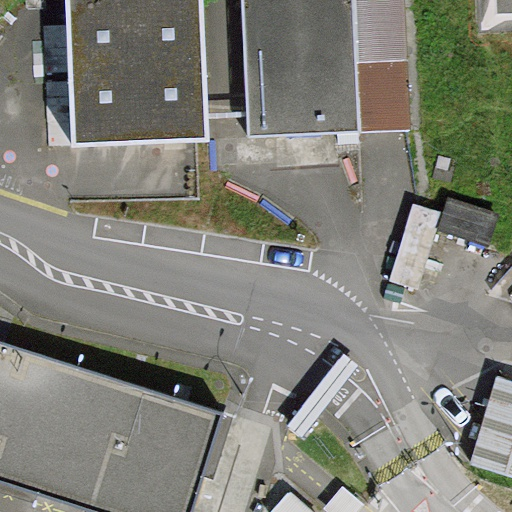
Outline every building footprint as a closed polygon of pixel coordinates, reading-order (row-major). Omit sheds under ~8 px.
[(69,0),(75,144),(196,139),(211,137),(204,0),(69,0)] [(237,0),(245,148),(332,143),(411,139),(404,0),(237,0)] [(511,0),(478,0),(479,18),(511,17),(511,0)] [(499,212),(446,196),(442,212),(437,229),(488,245),(499,212)] [(437,229),(442,212),(412,204),(389,278),(418,286),(437,229)] [(187,511),(219,407),(0,339),(0,475),(117,511),(187,511)] [(511,380),(495,376),(469,464),(511,476),(511,380)]
